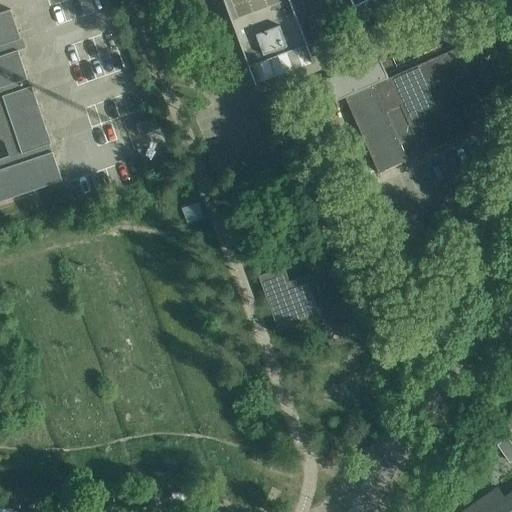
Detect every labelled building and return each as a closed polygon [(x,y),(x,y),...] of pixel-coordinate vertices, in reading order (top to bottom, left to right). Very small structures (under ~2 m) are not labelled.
[(0,0),(0,201),(62,180),(50,144),(51,143),(31,85),(30,86),(15,41),(21,39),(10,9),(0,12),(0,0)] [(224,0),(255,84),(256,83),(257,83),(250,65),(306,44),(313,62),(314,62),(290,0),(351,0),(354,6),(365,0),(224,0)] [(417,65),(388,78),(411,130),(422,153),(451,140),(450,137),(459,132),(461,136),(487,124),(490,123),(457,47),(427,60),(429,64),(419,68),(417,65)] [(388,78),(380,59),(379,60),(323,86),(330,103),(345,97),(374,84),(388,78)] [(374,84),(345,97),(379,173),(408,160),(387,114),(374,84)] [(273,103),(281,126),(303,118),(295,95),(273,103)] [(136,124),(140,135),(159,128),(155,117),(136,124)] [(372,296),(357,256),(289,281),(283,266),(258,276),(278,331),(372,296)] [(511,442),(509,438),(499,445),(511,462),(511,461),(511,460),(511,442)] [(511,511),(511,495),(506,500),(500,491),(511,481),(511,480),(466,511),(511,511)]
